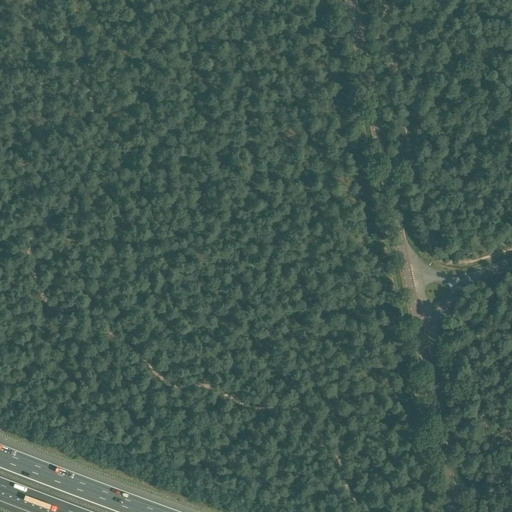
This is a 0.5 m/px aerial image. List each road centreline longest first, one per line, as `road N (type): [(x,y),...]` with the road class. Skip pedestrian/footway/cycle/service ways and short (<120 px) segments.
road 1 (unknown): [(0,92),(75,76),(89,102),(83,172),(28,240),(40,307),(85,309),(173,385),(213,388),(250,408),(301,410),(368,511)]
road 2 (track): [(511,250),(457,265),(430,249),(381,0)]
road 3 (secondary): [(404,266),(350,0)]
road 4 (secondary): [(455,511),(420,341)]
road 5 (motorway): [(149,511),(0,456)]
